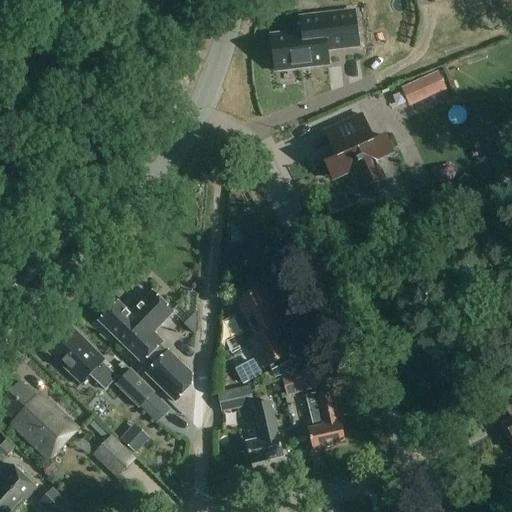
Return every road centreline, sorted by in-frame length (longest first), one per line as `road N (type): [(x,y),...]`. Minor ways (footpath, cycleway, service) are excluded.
road 1 (unclassified): [(420,469),(255,155),(235,135)]
road 2 (residential): [(198,511),(220,173),(235,135)]
road 3 (tertiary): [(0,345),(164,171),(197,113)]
road 4 (track): [(511,182),(324,298)]
road 5 (residential): [(244,511),(420,469)]
